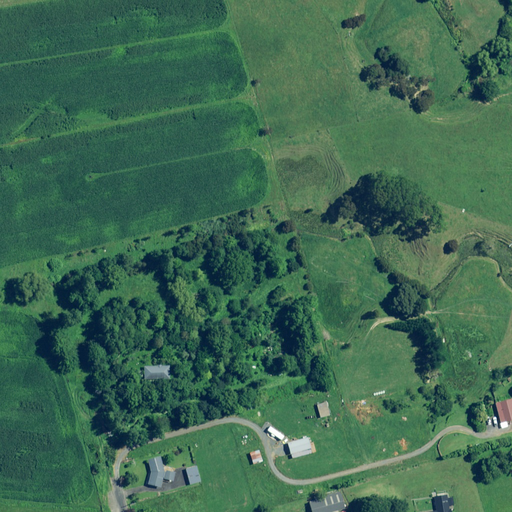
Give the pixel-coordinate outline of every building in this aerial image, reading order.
[(170,379),(169,367),(144,367),(144,379),(170,379)] [(511,420),(511,399),(495,404),(500,423),(511,420)] [(332,422),(326,402),(316,405),(322,425),(332,422)] [(310,449),(307,438),(287,443),(290,454),(310,449)] [(262,461),(258,451),(249,454),(253,464),(262,461)] [(172,481),(174,473),(164,471),(161,458),(148,460),(150,472),(147,485),(161,487),(163,479),(172,481)] [(200,482),(196,466),(185,469),(190,485),(200,482)] [(332,511),(345,508),(341,493),(309,502),(311,511),(332,511)] [(449,510),(447,495),(434,497),(436,511),(432,511),(450,511),(451,509),(449,510)]
